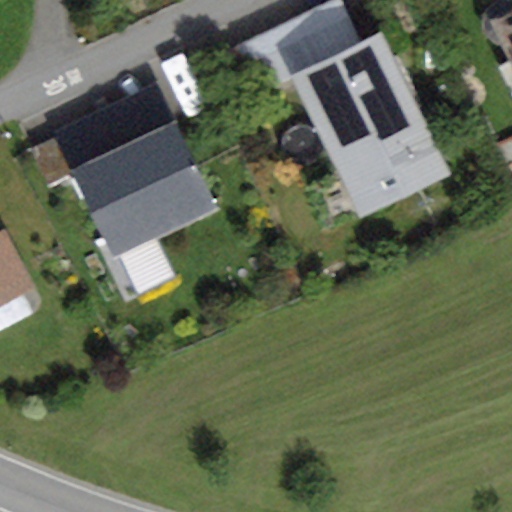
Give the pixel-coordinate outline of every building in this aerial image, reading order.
[(511,10),(497,17),(511,50),(511,10)] [(383,32),(294,75),(365,218),(454,174),(383,32)] [(60,167),(112,141),(94,105),(42,131),(60,167)] [(208,204),(172,129),(79,173),(115,248),(208,204)] [(0,310),(37,293),(8,231),(0,234),(0,310)]
